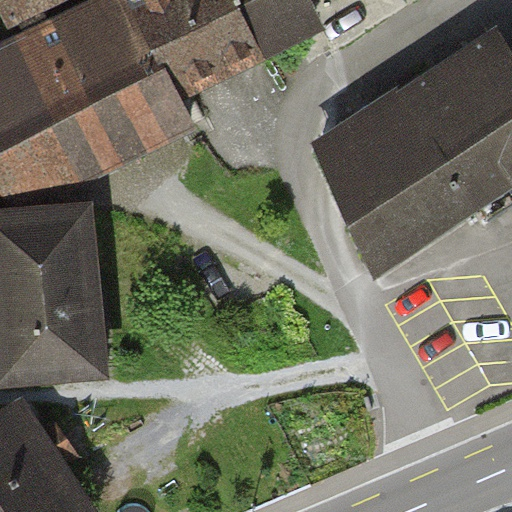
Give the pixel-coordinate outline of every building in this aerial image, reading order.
[(184,107),(131,0),(3,0),(22,39),(0,49),(0,167),(23,214),(195,128),(184,107)] [(334,32),(326,17),(317,0),(131,0),(184,107),(334,32)] [(359,0),(317,0),(326,17),(359,0)] [(511,197),(511,40),(508,33),(324,147),(399,268),(511,197)] [(84,209),(0,216),(0,341),(3,377),(98,369),(84,209)] [(0,511),(84,511),(86,511),(56,467),(77,453),(59,427),(38,441),(17,410),(0,421),(0,511)]
